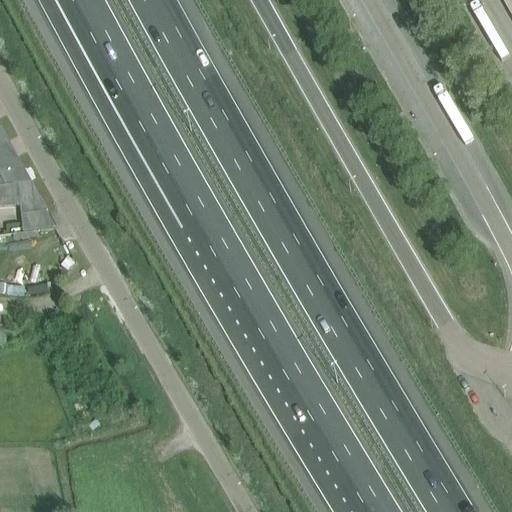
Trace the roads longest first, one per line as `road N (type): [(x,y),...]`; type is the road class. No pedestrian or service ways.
road 1 (motorway): [(452,511),(155,0)]
road 2 (unclassified): [(244,511),(0,79)]
road 3 (motorway): [(198,215),(374,511)]
road 4 (motorway): [(47,0),(198,215)]
road 5 (motorway): [(81,0),(198,215)]
